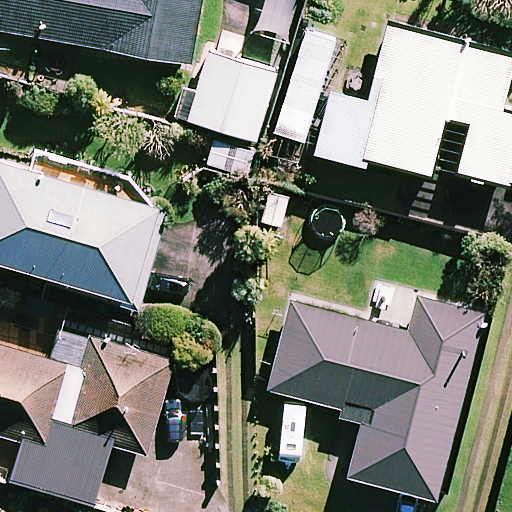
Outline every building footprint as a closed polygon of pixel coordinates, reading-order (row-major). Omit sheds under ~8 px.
[(0,0),(0,34),(188,70),(201,0),(0,0)] [(511,68),(511,55),(390,25),(370,106),(331,96),(316,154),(431,183),(446,123),(467,129),(454,180),(507,193),(511,173),(511,112),(501,110),(511,68)] [(338,40),(308,30),(273,136),(303,146),(338,40)] [(275,78),(209,58),(189,127),(255,146),(275,78)] [(165,226),(0,177),(0,277),(138,318),(165,226)] [(305,248),(266,238),(257,272),(296,282),(305,248)] [(291,304),(268,394),(339,412),(336,422),(361,428),(348,482),(437,504),(484,317),(412,299),(404,332),(291,304)] [(50,363),(0,348),(0,439),(23,446),(11,484),(92,509),(105,469),(106,469),(112,449),(146,459),(173,364),(59,332),(50,363)]
